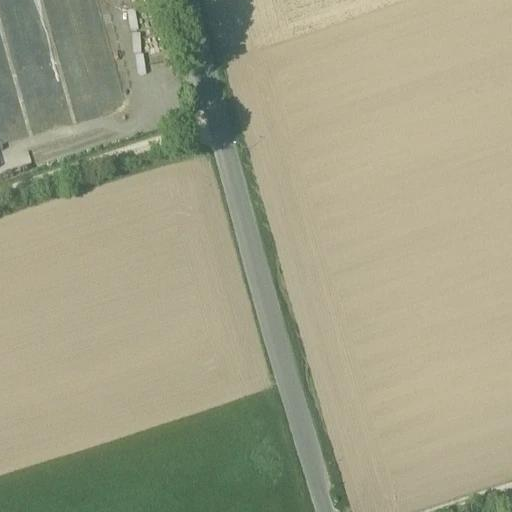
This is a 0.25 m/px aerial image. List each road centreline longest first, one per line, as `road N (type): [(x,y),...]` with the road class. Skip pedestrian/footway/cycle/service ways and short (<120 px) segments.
road 1 (unclassified): [(222,121),(333,511)]
road 2 (unclassified): [(0,193),(222,121)]
road 3 (unclassified): [(190,0),(222,121)]
